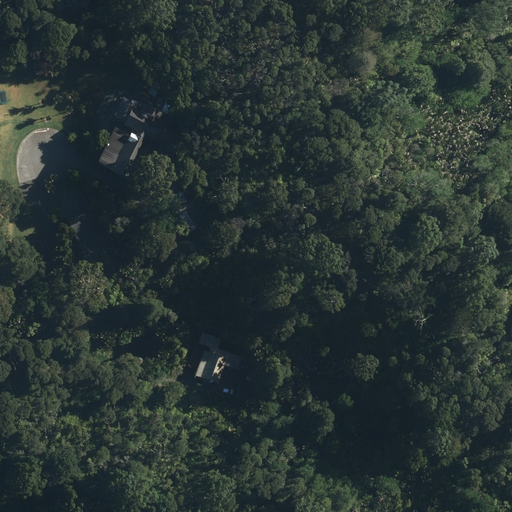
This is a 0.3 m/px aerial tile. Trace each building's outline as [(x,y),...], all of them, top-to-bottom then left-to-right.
[(62,0),(70,12),(88,0),(62,0)] [(0,94),(0,95),(2,103),(15,100),(12,91),(0,94)] [(108,171),(131,182),(139,166),(145,169),(151,158),(145,155),(151,144),(161,149),(170,130),(160,125),(165,117),(142,105),(137,115),(131,112),(123,127),(118,124),(99,166),(108,171)] [(182,211),(172,218),(185,237),(195,230),(182,211)] [(197,344),(209,348),(207,352),(203,351),(194,376),(216,384),(224,362),(229,364),(228,367),(236,370),(240,357),(216,348),(219,339),(201,333),(197,344)] [(136,343),(139,353),(157,347),(154,338),(136,343)] [(133,355),(120,358),(122,368),(134,366),(133,355)] [(237,386),(235,400),(253,402),(254,388),(237,386)]
